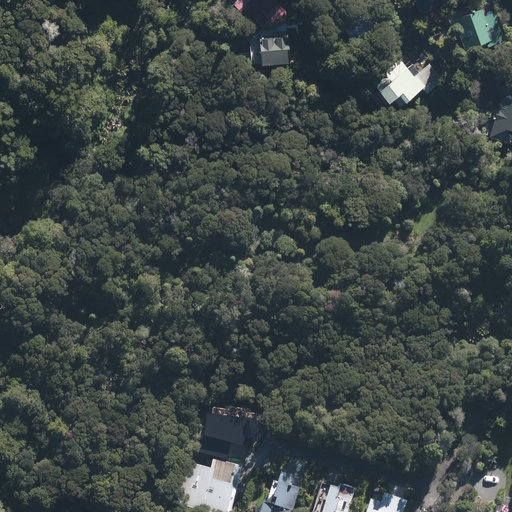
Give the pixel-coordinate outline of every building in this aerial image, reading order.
[(273,0),(238,0),(263,25),(281,8),(273,0)] [(419,0),(425,9),(440,0),(419,0)] [(483,11),(457,20),(466,45),(492,36),(483,11)] [(367,12),(346,25),(355,40),(376,27),(367,12)] [(289,36),(265,38),(267,60),(291,58),(289,36)] [(440,78),(430,66),(417,77),(409,68),(383,90),(390,98),(402,88),(409,96),(423,84),(427,89),(440,78)] [(511,138),(511,79),(501,85),(507,97),(494,132),(511,138)] [(223,511),(230,511),(241,467),(217,461),(205,507),(223,511)] [(292,511),(301,478),(283,474),(275,504),(267,502),(264,511),(292,511)] [(348,511),(355,490),(334,484),(325,511),(348,511)] [(386,504),(374,500),(369,511),(401,511),(405,502),(388,496),(386,504)]
